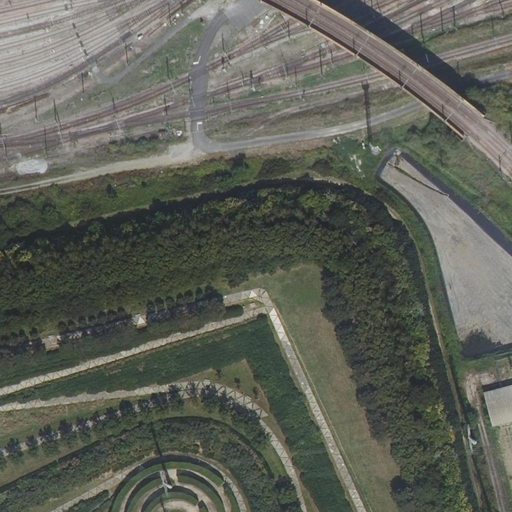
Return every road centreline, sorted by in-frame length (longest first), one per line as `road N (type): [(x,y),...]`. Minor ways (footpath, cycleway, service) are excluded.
road 1 (track): [(0,244),(296,178),(372,199),(411,240),(481,511)]
road 2 (track): [(511,77),(385,118),(0,197)]
road 3 (track): [(204,153),(194,75),(214,23),(247,0)]
road 4 (track): [(503,511),(470,382),(495,375)]
